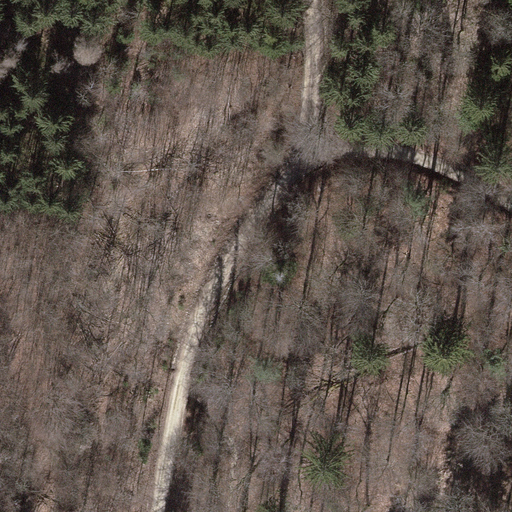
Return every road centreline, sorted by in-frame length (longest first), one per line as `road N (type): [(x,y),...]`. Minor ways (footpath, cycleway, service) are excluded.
road 1 (track): [(167,511),(185,385),(256,224),(304,149),(317,104),(312,0)]
road 2 (track): [(304,149),(381,143),(511,197)]
